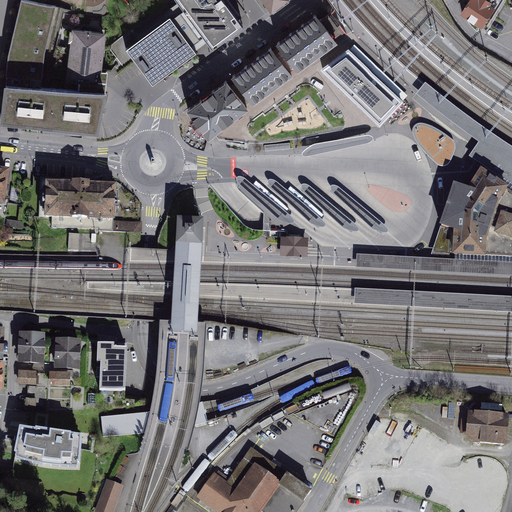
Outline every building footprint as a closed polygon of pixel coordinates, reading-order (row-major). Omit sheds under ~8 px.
[(102,93),(78,90),(41,88),(44,54),(55,7),(25,0),(21,0),(9,54),(2,120),(98,131),(105,93),(102,93)] [(219,0),(183,0),(176,5),(172,9),(198,43),(202,40),(206,44),(212,53),(242,30),(219,0)] [(263,0),(271,10),(280,4),(284,0),(263,0)] [(501,0),(466,0),(467,1),(469,2),(462,13),(480,24),(485,27),(501,0)] [(137,44),(125,52),(134,64),(152,89),(196,56),(194,53),(191,48),(198,43),(172,9),(132,38),(137,44)] [(337,43),(316,15),(277,43),(298,72),(337,43)] [(78,90),(102,93),(104,82),(98,82),(103,35),(76,32),(75,42),(73,42),(68,81),(79,82),(78,90)] [(191,48),(194,53),(206,44),(202,40),(198,43),(191,48)] [(292,76),(271,48),(233,76),(253,104),(292,76)] [(349,50),(324,71),(330,77),(336,82),(341,87),(371,116),(380,125),(388,117),(402,102),(367,69),(349,50)] [(248,109),(227,80),(212,91),(211,89),(201,96),(202,98),(188,109),(193,117),(190,119),(195,126),(200,133),(204,130),(209,137),(214,133),(248,109)] [(356,254),(356,268),(511,275),(511,147),(497,137),(425,83),(416,94),(445,117),(474,138),(479,142),(469,156),(482,165),(481,166),(491,173),(509,185),(507,188),(511,191),(511,256),(501,256),(486,255),(473,255),(455,254),(455,259),(356,254)] [(454,141),(452,139),(447,135),(441,132),(436,129),(432,126),(427,124),(423,123),(420,123),(417,124),(414,126),(413,128),(412,131),(412,134),(414,138),(417,143),(422,149),(429,157),(433,161),(436,164),(438,165),(440,166),(442,166),(445,166),(447,165),(449,164),(450,162),(452,157),(454,153),(455,149),(455,147),(455,144),(454,141)] [(367,133),(316,141),(313,142),(310,143),(305,146),(303,149),(302,151),(302,152),(303,153),(304,154),(308,154),(369,140),(372,138),(373,137),(373,135),(372,134),(369,133),(367,133)] [(441,224),(431,254),(450,255),(450,254),(455,254),(473,255),(486,255),(487,237),(499,200),(507,188),(509,185),(491,173),(481,166),(471,183),(468,186),(453,181),(439,224),(441,224)] [(0,205),(6,207),(10,171),(4,170),(0,169),(0,205)] [(291,216),(245,179),(242,178),(240,177),(238,177),(237,177),(236,179),(237,180),(237,182),(239,184),(278,220),(281,221),(285,223),(289,224),(291,224),(293,224),(294,223),(294,222),(294,220),(293,219),(291,216)] [(84,181),(40,178),(39,186),(27,185),(25,217),(52,218),(51,229),(98,231),(140,232),(140,225),(138,225),(113,224),(114,188),(88,187),(89,180),(84,181)] [(323,220),(275,181),(273,180),(271,180),(269,180),(268,180),(268,182),(268,183),(268,185),(270,187),(309,222),(312,224),(323,227),(325,227),(325,225),(324,223),(323,220)] [(356,225),(308,186),(305,184),(303,184),(302,185),(301,186),(301,188),(302,191),(342,228),(345,229),(356,231),(358,231),(359,230),(359,228),(357,227),(356,225)] [(386,227),(338,187),(336,186),(334,185),(332,185),(331,186),(330,187),(330,189),(331,191),(332,193),(372,229),(374,230),(385,233),(387,232),(388,231),(388,230),(387,229),(386,227)] [(487,237),(486,255),(501,256),(511,256),(511,191),(507,188),(499,200),(487,237)] [(178,216),(176,242),(183,243),(202,244),(202,238),(203,226),(204,217),(178,216)] [(70,233),(69,251),(79,251),(80,233),(70,233)] [(283,241),(282,254),(305,255),(306,242),(283,241)] [(183,243),(176,242),(171,321),(171,329),(178,330),(197,331),(197,322),(202,244),(183,243)] [(511,296),(355,288),(354,306),(511,313),(511,296)] [(43,337),(22,336),(20,362),(42,363),(43,337)] [(79,343),(58,342),(57,368),(78,369),(79,343)] [(126,392),(127,351),(104,350),(104,367),(100,367),(100,391),(126,392)] [(62,376),(51,376),(51,385),(68,386),(69,377),(73,377),(74,371),(62,371),(62,376)] [(20,384),(35,384),(35,376),(20,375),(20,384)] [(29,386),(29,408),(45,408),(46,387),(29,386)] [(144,413),(101,417),(103,437),(143,433),(169,430),(187,427),(207,422),(205,412),(203,403),(183,408),(164,410),(144,413)] [(506,418),(471,415),(469,438),(474,439),(474,443),(504,445),(506,418)] [(36,432),(21,429),(15,454),(27,457),(39,460),(52,462),(60,463),(71,463),(79,463),(81,440),(70,439),(71,435),(36,430),(36,432)] [(214,473),(196,497),(207,505),(216,511),(295,511),(312,490),(271,461),(251,447),(227,482),(214,473)] [(113,511),(124,486),(107,479),(94,511),(113,511)]
